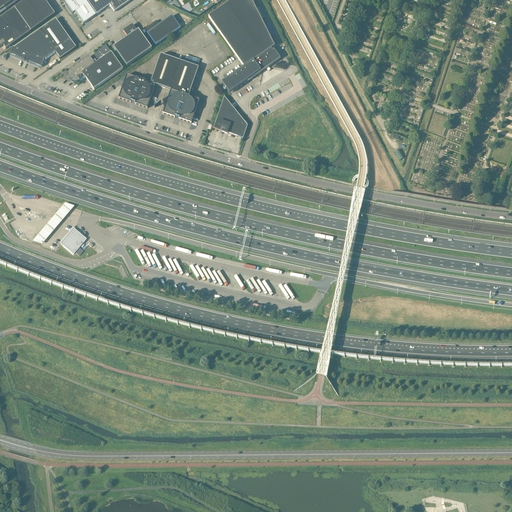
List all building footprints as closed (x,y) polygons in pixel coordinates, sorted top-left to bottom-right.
[(0,0),(0,10),(14,0),(0,0)] [(54,15),(42,0),(25,0),(13,9),(30,32),(54,15)] [(95,16),(83,0),(65,0),(63,2),(65,5),(72,14),(74,13),(83,25),(95,16)] [(84,0),(96,15),(109,6),(114,13),(132,1),(131,0),(84,0)] [(244,68),(226,81),(222,84),(230,94),(247,82),(248,82),(280,59),(274,50),(272,51),(271,50),(275,47),(274,46),(273,46),(271,42),(272,42),(269,37),(266,32),(267,32),(264,27),(261,22),(262,22),(251,0),(233,0),(209,18),(244,68)] [(13,9),(0,18),(0,47),(2,46),(5,50),(30,32),(13,9)] [(157,21),(152,25),(144,30),(156,46),(181,29),(172,16),(160,25),(157,21)] [(12,48),(9,54),(9,55),(23,61),(23,62),(27,64),(27,63),(40,68),(43,61),(45,60),(55,53),(59,60),(75,49),(55,20),(14,49),(12,48)] [(132,25),(123,32),(128,38),(114,48),(127,67),(152,49),(138,30),(137,32),(132,25)] [(89,57),(85,60),(71,70),(70,70),(69,71),(69,72),(68,77),(69,79),(70,80),(70,81),(71,82),(72,83),(74,83),(75,83),(76,83),(78,83),(79,83),(80,82),(81,82),(80,82),(83,80),(85,78),(94,90),(123,70),(106,45),(105,46),(106,46),(104,47),(102,49),(99,51),(97,54),(94,56),(97,60),(93,62),(89,57)] [(131,103),(131,102),(135,104),(135,105),(147,109),(155,86),(171,91),(163,114),(175,119),(175,118),(176,118),(179,119),(179,120),(191,124),(199,101),(190,97),(190,98),(189,97),(199,68),(161,55),(151,84),(127,76),(119,99),(131,103)] [(212,128),(218,130),(218,132),(228,135),(228,134),(243,139),(248,126),(224,98),(214,129),(212,128)] [(404,159),(399,150),(394,152),(399,161),(404,159)] [(65,204),(32,244),(41,248),(75,207),(65,204)] [(71,231),(58,246),(72,258),(85,242),(71,231)]
